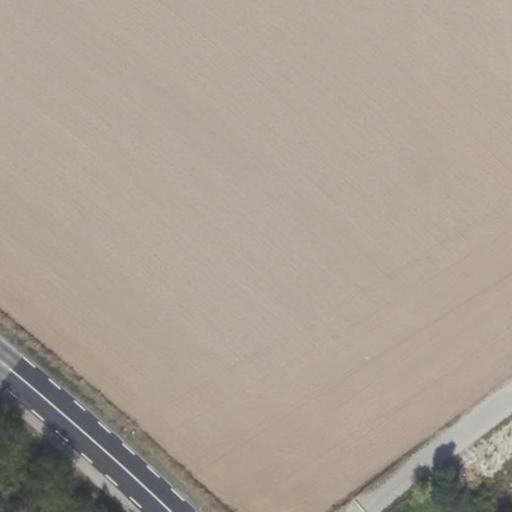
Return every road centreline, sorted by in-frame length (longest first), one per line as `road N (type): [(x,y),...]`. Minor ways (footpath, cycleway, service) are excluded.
road 1 (secondary): [(171,511),(0,361)]
road 2 (track): [(363,511),(511,400)]
